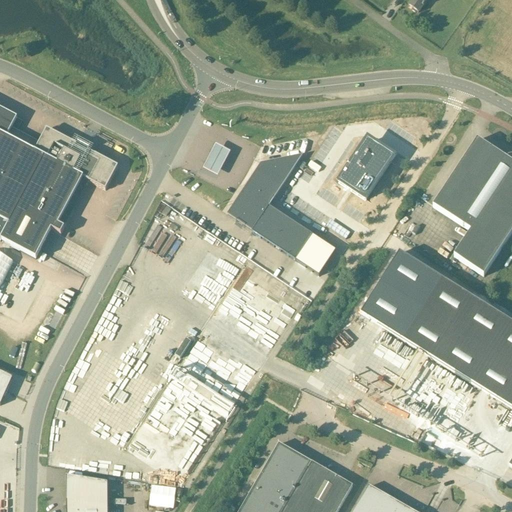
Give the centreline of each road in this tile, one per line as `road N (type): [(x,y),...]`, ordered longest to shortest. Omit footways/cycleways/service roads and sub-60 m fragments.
road 1 (unclassified): [(29,511),(36,420),(51,377),(168,155)]
road 2 (unclassified): [(297,346),(462,86)]
road 3 (tertiary): [(462,86),(416,77),(266,88),(215,70)]
road 4 (unknown): [(118,252),(143,271),(97,393),(150,433)]
road 5 (unclassified): [(511,508),(309,418)]
road 6 (unclassified): [(168,155),(0,66)]
road 7 (unclassified): [(189,511),(263,397)]
